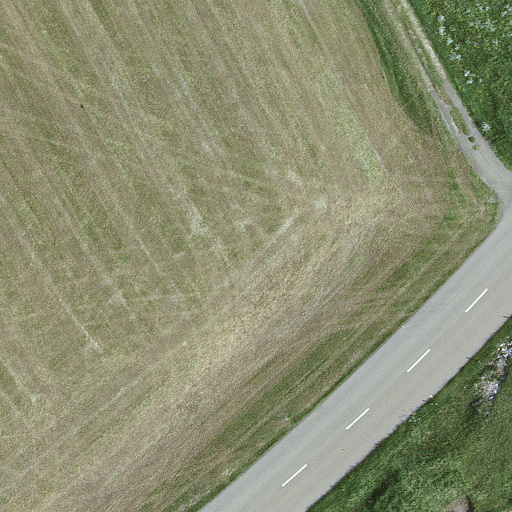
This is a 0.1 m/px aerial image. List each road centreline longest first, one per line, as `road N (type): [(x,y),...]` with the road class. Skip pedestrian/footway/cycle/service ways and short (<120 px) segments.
road 1 (tertiary): [(511,267),(260,511)]
road 2 (track): [(511,268),(389,0)]
